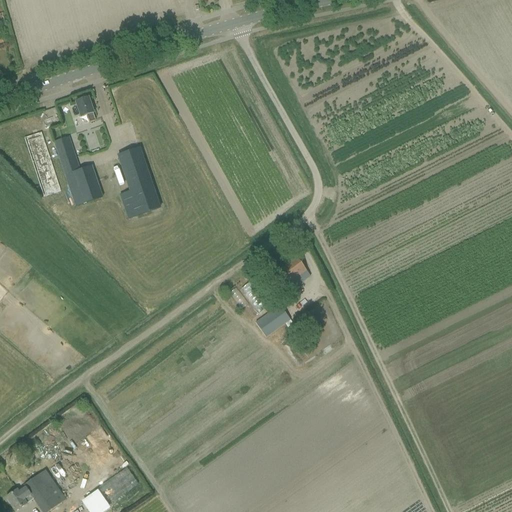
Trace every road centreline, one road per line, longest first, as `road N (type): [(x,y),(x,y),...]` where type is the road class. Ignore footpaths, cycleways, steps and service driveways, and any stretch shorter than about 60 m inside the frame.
road 1 (unclassified): [(0,446),(313,204),(318,173),(232,25)]
road 2 (tertiary): [(0,106),(232,25)]
